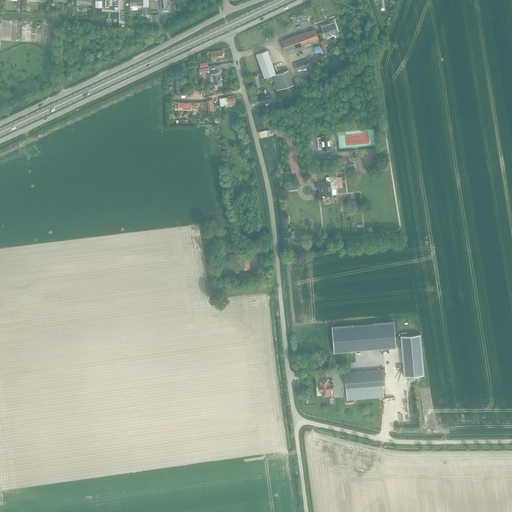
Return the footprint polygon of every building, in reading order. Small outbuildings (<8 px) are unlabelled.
[(104,0),(104,8),(114,8),(114,10),(119,10),(119,0),(104,0)] [(169,4),(167,5),(166,0),(159,0),(161,11),(169,10),(169,4)] [(322,26),(325,36),(337,31),(334,22),(322,26)] [(281,41),(285,52),(319,40),(315,29),(281,41)] [(319,41),(323,53),(327,52),(323,40),(319,41)] [(256,53),(264,77),(276,73),(267,49),(256,53)] [(212,62),(215,61),(215,58),(223,57),(222,50),(210,52),(211,59),(212,59),(212,62)] [(294,64),(296,70),(324,60),(322,54),(294,64)] [(271,75),(276,89),(293,84),(287,69),(271,75)] [(217,87),(222,86),(219,72),(208,74),(210,82),(213,82),(213,84),(216,84),(217,87)] [(293,84),(286,86),(290,98),(299,94),(303,93),(301,88),(295,90),(293,84)] [(270,93),(260,96),(262,103),(269,101),(270,104),(276,102),(275,99),(272,100),(270,93)] [(234,106),(235,106),(235,103),(234,96),(227,97),(219,99),(220,106),(224,106),(224,105),(228,104),(229,107),(234,106)] [(193,110),(198,110),(198,102),(176,102),(176,110),(190,110),(190,111),(193,111),(193,110)] [(359,141),(369,140),(368,128),(358,129),(359,141)] [(346,131),(346,140),(355,140),(355,131),(346,131)] [(330,148),(329,135),(321,136),(323,149),(330,148)] [(330,182),(335,181),(335,176),(326,177),(326,182),(319,182),(321,195),(332,194),(330,182)] [(252,251),(252,253),(262,252),(261,245),(254,245),(254,251),(252,251)] [(239,254),(240,269),(249,268),(249,254),(239,254)] [(223,256),(224,263),(237,262),(236,255),(223,256)] [(332,327),(334,352),(395,347),(393,322),(332,327)] [(424,374),(420,333),(400,335),(404,376),(424,374)] [(353,399),(355,399),(363,398),(383,396),(383,384),(385,384),(384,369),(344,372),(347,399),(353,399)] [(318,385),(318,386),(318,388),(319,388),(319,389),(321,389),(321,395),(330,394),(329,388),(334,388),(333,383),(333,379),(329,379),(328,377),(319,378),(319,384),(318,384),(318,385)]
